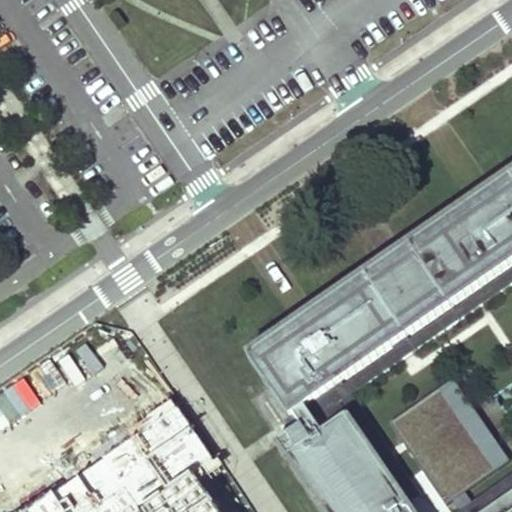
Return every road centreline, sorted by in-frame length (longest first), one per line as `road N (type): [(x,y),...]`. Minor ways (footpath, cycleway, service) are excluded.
road 1 (residential): [(224,212),(511,14)]
road 2 (residential): [(0,365),(224,212)]
road 3 (residential): [(224,212),(75,0)]
